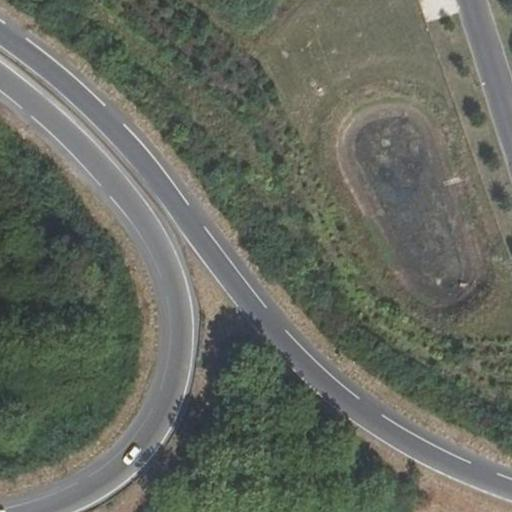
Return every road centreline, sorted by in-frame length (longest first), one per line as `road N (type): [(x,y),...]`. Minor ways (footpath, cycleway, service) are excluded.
road 1 (trunk): [(511,482),(425,449),(322,378),(74,100),(0,39)]
road 2 (trunk): [(0,81),(113,180),(175,286),(184,345),(160,422),(125,465),(66,505),(33,511)]
